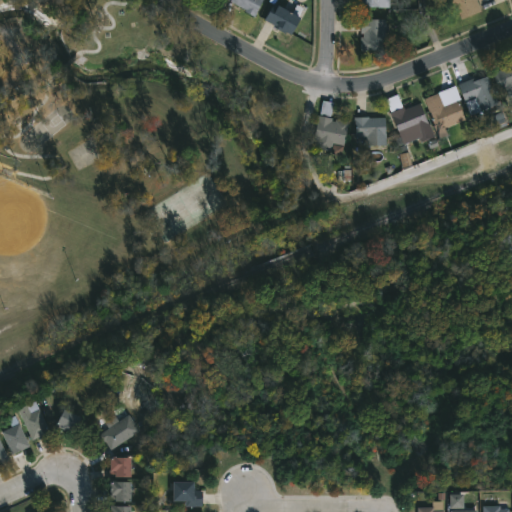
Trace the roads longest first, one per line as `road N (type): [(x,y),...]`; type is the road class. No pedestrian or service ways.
road 1 (residential): [(511,32),(395,78),(346,86),(295,76),(164,0)]
road 2 (residential): [(393,507),(240,511)]
